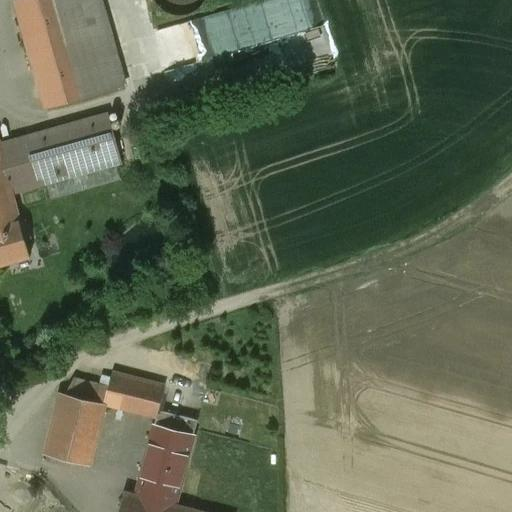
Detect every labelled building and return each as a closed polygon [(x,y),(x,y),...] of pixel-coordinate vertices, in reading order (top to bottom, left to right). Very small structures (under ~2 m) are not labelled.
[(98,0),(20,0),(14,2),(45,109),(123,87),(98,0)] [(204,0),(152,0),(159,9),(169,15),(180,17),(191,14),(200,8),(204,0)] [(108,115),(0,144),(0,155),(11,195),(121,164),(108,115)] [(0,227),(19,223),(11,195),(0,155),(0,227)] [(0,227),(0,265),(29,257),(24,241),(30,239),(24,221),(19,223),(0,227)] [(164,388),(112,374),(108,388),(104,405),(105,406),(156,419),(158,411),(164,388)] [(108,388),(73,379),(65,395),(104,405),(108,388)] [(65,395),(61,394),(45,455),(89,467),(105,406),(104,405),(65,395)] [(197,421),(158,411),(156,419),(155,425),(193,435),(197,421)] [(193,435),(155,425),(136,496),(125,493),(119,511),(198,511),(174,506),(187,463),(193,435)]
